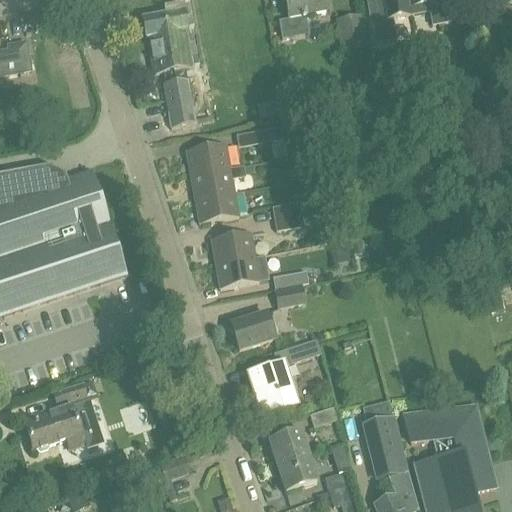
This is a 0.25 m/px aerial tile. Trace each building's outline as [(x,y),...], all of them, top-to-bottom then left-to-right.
[(289,22),(279,24),(282,42),(308,37),(304,16),(324,13),(322,0),(284,0),(288,19),(289,19),(289,22)] [(380,0),(381,4),(367,7),(374,47),(396,43),(392,21),(410,18),(409,10),(407,0),(380,0)] [(407,0),(409,10),(429,7),(433,29),(454,25),(450,0),(407,0)] [(169,35),(165,36),(167,47),(176,46),(178,58),(171,59),(174,74),(192,71),(186,34),(187,34),(183,14),(166,17),(169,35)] [(359,14),(335,21),(338,35),(342,54),(367,49),(359,14)] [(166,17),(142,22),(146,41),(147,41),(153,78),(162,77),(164,87),(162,88),(167,114),(192,110),(190,98),(178,100),(175,85),(173,74),(174,74),(171,59),(178,58),(176,46),(167,47),(165,36),(169,35),(166,17)] [(0,78),(30,72),(25,45),(8,49),(9,53),(0,55),(0,78)] [(74,110),(90,106),(81,66),(69,69),(71,79),(68,80),(74,110)] [(456,74),(458,85),(469,83),(468,72),(456,74)] [(381,100),(396,97),(393,82),(378,85),(381,100)] [(187,83),(175,85),(178,100),(190,98),(187,83)] [(257,105),(260,123),(284,119),(281,101),(257,105)] [(192,110),(167,114),(171,132),(195,127),(192,110)] [(283,141),(280,129),(236,137),(239,149),(283,141)] [(186,153),(190,177),(230,170),(225,147),(186,153)] [(335,168),(346,165),(343,153),(332,156),(335,168)] [(299,182),(321,178),(318,167),(297,171),(299,182)] [(190,177),(195,202),(234,194),(232,181),(245,179),(243,168),(230,170),(190,177)] [(0,310),(18,305),(20,313),(123,279),(89,176),(67,184),(65,178),(48,170),(0,177),(0,310)] [(234,194),(195,202),(199,226),(238,219),(234,194)] [(306,204),(297,205),(299,217),(308,215),(306,204)] [(297,205),(272,209),(274,221),(299,217),(297,205)] [(299,217),(274,221),(276,233),(301,229),(299,217)] [(211,243),(215,267),(255,259),(250,235),(211,243)] [(255,259),(215,267),(220,291),(259,284),(255,259)] [(273,280),(275,292),(308,286),(306,274),(273,280)] [(274,294),(278,313),(306,308),(304,298),(303,289),(274,294)] [(498,290),(485,293),(488,304),(500,302),(498,290)] [(231,328),(240,354),(274,343),(266,316),(231,328)] [(274,355),(278,367),(283,365),(285,369),(321,357),(315,341),(274,355)] [(140,394),(164,386),(158,365),(134,373),(140,394)] [(283,365),(278,367),(247,377),(261,421),(298,409),(285,369),(283,365)] [(419,397),(437,391),(435,384),(417,389),(419,397)] [(70,407),(86,402),(82,387),(53,397),(58,412),(41,417),(42,421),(23,428),(32,455),(66,443),(69,452),(84,447),(70,407)] [(410,447),(432,444),(437,463),(416,469),(427,511),(473,511),(469,497),(496,490),(490,466),(475,409),(403,419),(410,447)] [(310,418),(314,431),(337,424),(333,411),(310,418)] [(366,428),(380,482),(407,476),(394,421),(366,428)] [(268,445),(277,470),(308,460),(300,435),(268,445)] [(308,460),(277,470),(285,495),(317,485),(308,460)] [(347,474),(324,481),(328,494),(351,486),(351,484),(347,474)] [(193,511),(216,511),(226,509),(214,475),(183,486),(193,511)] [(360,511),(351,486),(328,494),(333,510),(341,508),(341,511),(360,511)] [(481,495),(482,504),(508,499),(506,490),(481,495)] [(68,502),(72,511),(79,511),(89,508),(84,495),(68,502)] [(377,511),(407,511),(400,496),(375,507),(377,511)]
